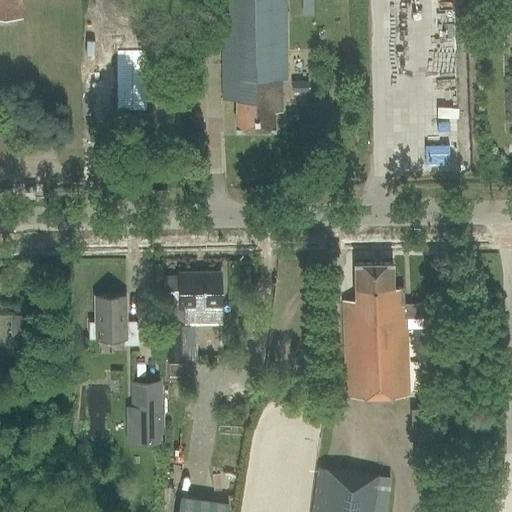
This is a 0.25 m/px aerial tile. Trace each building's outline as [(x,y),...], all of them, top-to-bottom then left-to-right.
[(0,0),(0,19),(23,18),(22,0),(0,0)] [(308,92),(308,81),(304,82),(304,70),(287,70),(286,0),(221,0),(223,99),(236,99),(236,111),(237,111),(237,129),(274,129),(274,111),(282,111),(282,92),(308,92)] [(152,48),(169,48),(168,20),(152,20),(152,48)] [(148,114),(147,53),(116,53),(116,114),(148,114)] [(347,397),(409,395),(407,315),(416,315),(416,314),(429,313),(429,302),(404,302),(404,286),(394,287),(393,261),(355,262),(355,298),(342,298),(347,397)] [(222,324),(221,271),(178,271),(178,275),(164,276),(164,302),(165,302),(164,358),(196,358),(196,324),(222,324)] [(126,345),(139,344),(139,322),(127,322),(126,297),(96,297),(96,322),(90,322),(91,338),(125,338),(126,345)] [(29,352),(28,325),(11,325),(12,353),(29,352)] [(163,444),(162,381),(132,381),(132,406),(127,406),(128,444),(163,444)] [(386,511),(391,476),(317,467),(311,511),(386,511)]
